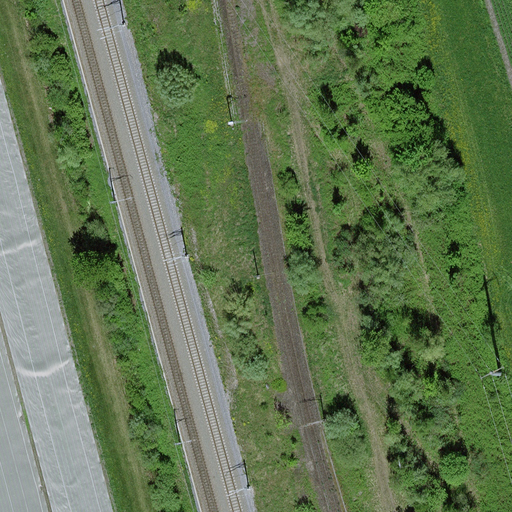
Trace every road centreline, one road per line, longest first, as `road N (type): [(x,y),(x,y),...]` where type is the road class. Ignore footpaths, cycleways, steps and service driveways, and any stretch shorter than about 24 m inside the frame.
road 1 (track): [(317,0),(408,213),(473,511)]
road 2 (track): [(400,511),(330,277),(263,0)]
road 3 (track): [(440,511),(438,475),(355,368),(346,168),(282,77)]
